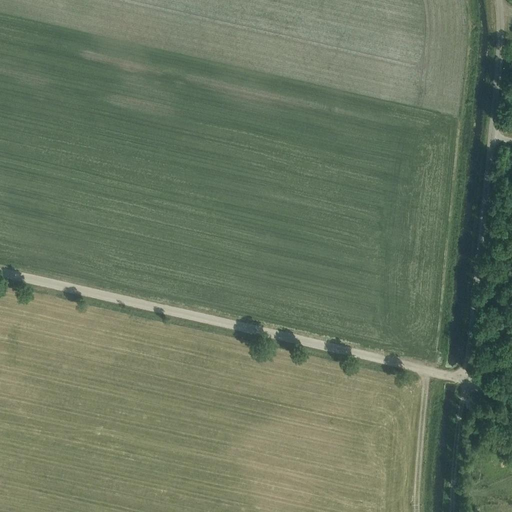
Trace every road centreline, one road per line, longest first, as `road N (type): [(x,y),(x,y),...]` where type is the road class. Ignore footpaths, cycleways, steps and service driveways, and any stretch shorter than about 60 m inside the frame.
road 1 (track): [(0,273),(464,379)]
road 2 (unclassified): [(464,379),(495,84),(495,0)]
road 3 (track): [(464,379),(451,511)]
